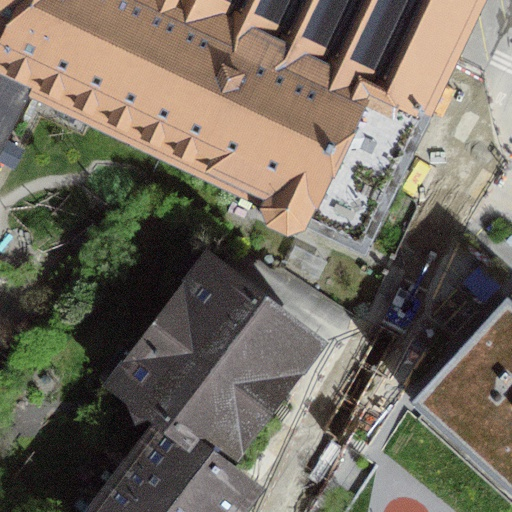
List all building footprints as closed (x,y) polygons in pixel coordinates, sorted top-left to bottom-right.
[(0,0),(0,143),(30,86),(201,167),(260,39),(364,87),(305,215),(361,243),(475,0),(0,0)] [(364,87),(260,39),(201,167),(271,201),(264,216),(296,232),(305,215),(364,87)] [(242,288),(215,268),(197,291),(191,287),(134,363),(139,367),(121,391),(130,397),(137,413),(148,411),(169,427),(219,464),(239,437),(243,440),(269,406),(292,375),(288,372),(312,341),(281,317),(282,315),(244,286),(242,288)] [(511,509),(511,320),(502,312),(408,417),(511,509)] [(219,464),(169,427),(142,462),(141,461),(110,502),(91,487),(72,511),(227,511),(245,489),(246,490),(249,486),(220,464),(219,464)]
